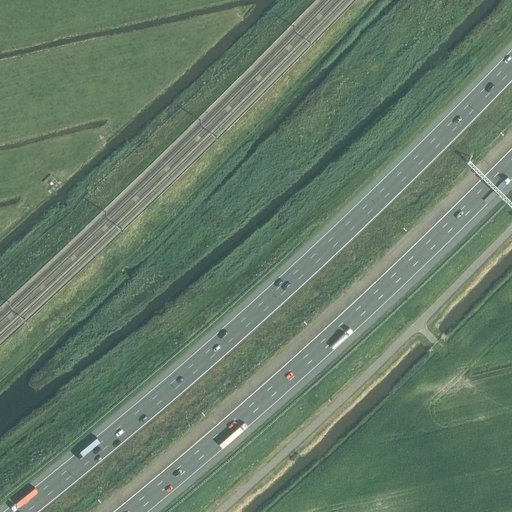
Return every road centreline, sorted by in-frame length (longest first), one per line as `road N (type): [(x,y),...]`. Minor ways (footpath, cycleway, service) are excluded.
road 1 (motorway): [(511,63),(217,350),(22,511)]
road 2 (motorway): [(133,511),(264,400),(511,162)]
road 3 (unclassified): [(218,511),(511,228)]
